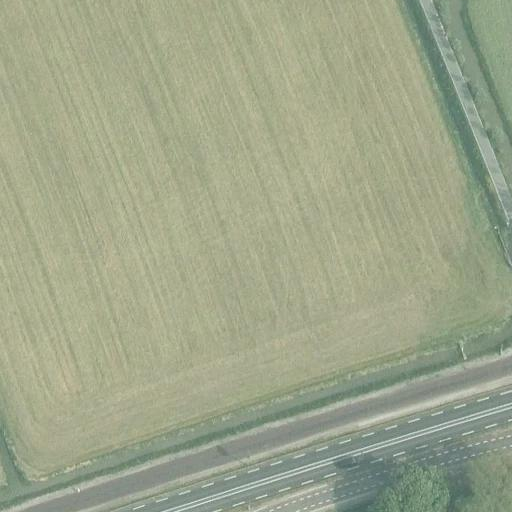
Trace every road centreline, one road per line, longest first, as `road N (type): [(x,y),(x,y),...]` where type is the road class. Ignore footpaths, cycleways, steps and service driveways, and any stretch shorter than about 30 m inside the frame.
road 1 (unclassified): [(511,364),(45,511)]
road 2 (primary): [(180,511),(511,407)]
road 3 (unclassified): [(283,511),(511,441)]
road 4 (unclassified): [(511,215),(426,0)]
